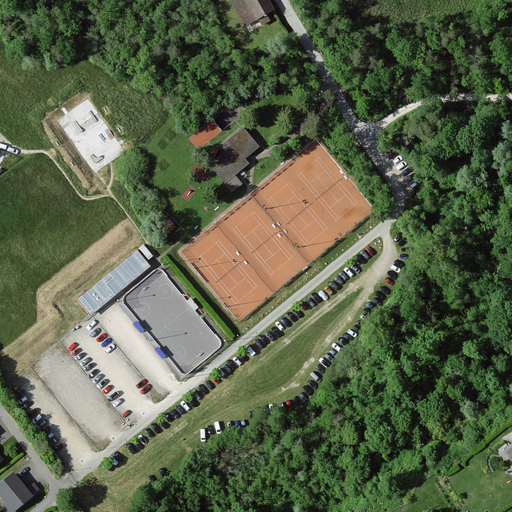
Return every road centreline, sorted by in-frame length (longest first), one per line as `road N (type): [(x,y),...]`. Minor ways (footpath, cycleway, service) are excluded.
road 1 (residential): [(281,0),(399,190),(401,206),(59,490)]
road 2 (track): [(511,97),(436,97),(361,129)]
